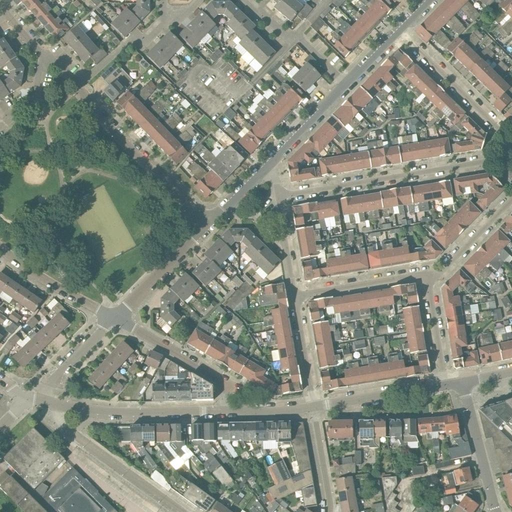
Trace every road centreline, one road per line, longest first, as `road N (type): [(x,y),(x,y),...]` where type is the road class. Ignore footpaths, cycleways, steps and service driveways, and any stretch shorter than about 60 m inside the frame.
road 1 (residential): [(504,157),(283,195)]
road 2 (residential): [(207,225),(77,87)]
road 3 (residential): [(58,405),(64,426),(182,511)]
road 4 (residential): [(225,413),(58,405)]
road 5 (residential): [(403,27),(511,144)]
road 6 (residential): [(225,413),(225,384),(114,319)]
road 7 (residential): [(0,249),(114,319)]
road 8 (residential): [(497,511),(463,382)]
road 9 (residential): [(347,83),(243,0)]
road 10 (residential): [(114,319),(207,225)]
road 11 (residential): [(298,293),(428,275)]
road 12 (residential): [(442,386),(316,404)]
road 13 (residential): [(25,400),(114,319)]
